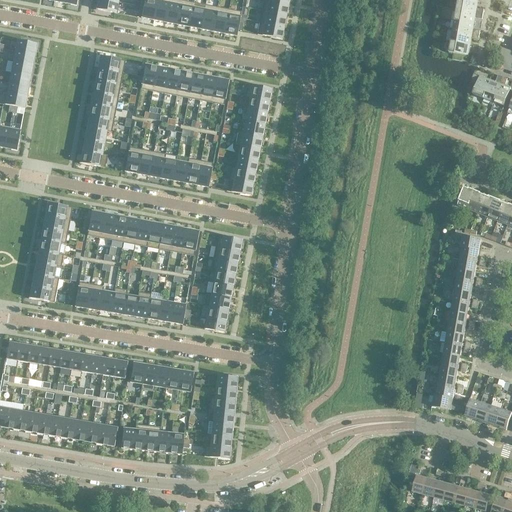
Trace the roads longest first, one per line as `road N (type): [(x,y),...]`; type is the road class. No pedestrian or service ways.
road 1 (residential): [(311,74),(0,16)]
road 2 (residential): [(0,170),(288,225)]
road 3 (residential): [(273,361),(0,317)]
road 4 (tertiary): [(0,458),(210,485),(256,474)]
road 5 (residential): [(288,225),(311,74)]
road 6 (residential): [(502,252),(494,258),(479,356),(482,365),(511,374)]
road 7 (residential): [(273,361),(288,225)]
